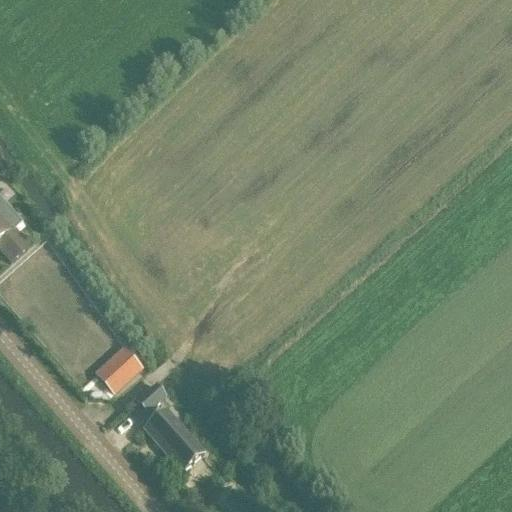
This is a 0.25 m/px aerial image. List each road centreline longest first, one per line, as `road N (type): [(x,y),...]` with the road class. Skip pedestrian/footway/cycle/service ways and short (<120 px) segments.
road 1 (track): [(259,255),(177,363),(89,433)]
road 2 (tertiary): [(158,511),(0,331)]
